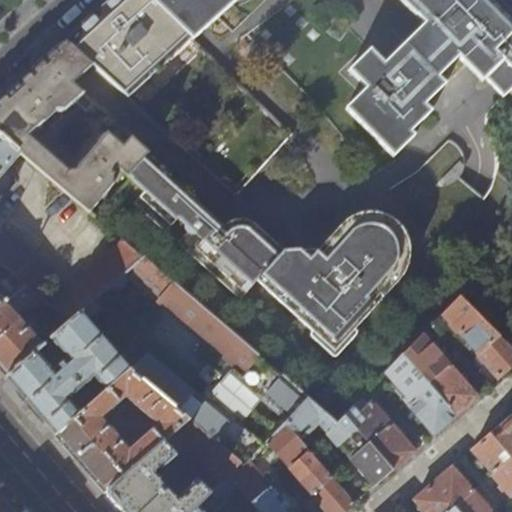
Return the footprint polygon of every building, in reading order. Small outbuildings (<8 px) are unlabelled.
[(66,42),(92,66),(128,98),(191,40),(148,0),(111,0),(101,10),(66,42)] [(148,0),(191,40),(192,41),(238,0),(402,0),(419,16),(420,15),(427,22),(387,62),(372,48),(351,69),(368,87),(348,108),(397,156),(418,135),(413,131),(435,111),(428,104),(449,83),(441,76),(461,57),(485,80),(488,78),(506,96),(510,92),(511,90),(511,11),(508,7),(506,4),(502,0),(148,0)] [(83,74),(92,66),(66,42),(57,50),(36,70),(0,102),(0,134),(22,154),(88,211),(113,184),(113,178),(111,175),(114,174),(112,172),(117,167),(127,176),(147,155),(148,154),(131,138),(123,147),(107,132),(73,169),(67,168),(29,135),(44,121),(50,127),(61,119),(62,112),(64,112),(76,101),(86,111),(93,103),(72,84),(83,74)] [(470,130),(467,173),(493,174),(495,131),(470,130)] [(55,271),(0,226),(6,220),(0,214),(0,178),(22,154),(0,134),(0,263),(16,276),(24,283),(36,293),(55,271)] [(147,155),(127,176),(141,190),(132,201),(163,230),(175,217),(181,223),(181,227),(183,232),(175,241),(236,298),(237,298),(255,280),(310,331),(308,334),(309,336),(332,358),(334,357),(355,335),(355,333),(353,330),(403,277),(408,268),(410,260),(411,251),(410,242),(408,237),(406,234),(398,224),(391,219),(384,214),(374,212),(370,212),(358,214),(346,220),(343,222),(308,259),(299,250),(283,251),(252,223),(249,221),(237,221),(231,223),(225,227),(147,155)] [(143,257),(125,242),(122,239),(49,303),(63,316),(70,321),(95,300),(103,293),(124,274),(143,257)] [(308,399),(143,257),(124,274),(103,293),(111,299),(132,280),(163,308),(161,310),(202,346),(204,343),(229,364),(219,375),(209,387),(198,399),(157,364),(153,367),(146,361),(141,361),(130,370),(86,320),(101,307),(95,300),(70,321),(50,339),(58,348),(43,361),(36,352),(7,378),(39,415),(57,435),(130,373),(188,421),(240,464),(243,466),(248,462),(264,445),(244,423),(263,400),(287,421),(308,399)] [(0,304),(24,283),(16,276),(0,292),(0,304)] [(50,339),(70,321),(63,316),(48,330),(47,328),(36,339),(33,335),(41,328),(34,321),(26,327),(15,314),(25,311),(29,307),(32,311),(44,300),(36,293),(24,283),(0,304),(0,370),(7,378),(36,352),(50,339)] [(477,316),(457,296),(430,325),(438,334),(445,328),(452,321),(460,330),(477,316)] [(477,316),(460,330),(457,333),(466,344),(476,355),(498,336),(477,316)] [(511,349),(498,336),(476,355),(486,366),(498,379),(511,366),(511,349)] [(425,343),(405,360),(428,384),(448,367),(439,358),(425,343)] [(147,355),(141,361),(146,361),(153,367),(157,364),(147,355)] [(405,360),(401,355),(383,374),(403,397),(409,403),(429,386),(428,384),(405,360)] [(449,366),(448,367),(428,384),(429,386),(456,415),(477,397),(468,386),(449,366)] [(202,384),(209,387),(219,375),(213,371),(202,384)] [(57,435),(82,464),(107,492),(188,421),(130,373),(57,435)] [(429,386),(409,403),(407,405),(421,422),(434,435),(456,415),(429,386)] [(363,394),(342,415),(357,431),(362,436),(369,444),(391,425),(384,417),(363,394)] [(325,433),(335,423),(308,399),(287,421),(283,426),(299,442),(310,433),(318,426),(325,433)] [(342,415),(335,423),(325,433),(330,439),(338,448),(357,431),(342,415)] [(511,420),(509,417),(490,434),(510,457),(511,455),(511,420)] [(228,477),(240,464),(188,421),(107,492),(124,511),(193,511),(198,508),(207,498),(216,488),(204,477),(198,483),(197,482),(183,496),(183,499),(178,504),(152,475),(157,470),(161,471),(176,458),(175,456),(184,449),(223,482),(228,477)] [(391,425),(369,444),(393,470),(414,452),(404,440),(391,425)] [(299,442),(283,426),(265,444),(276,456),(287,469),(307,451),(299,442)] [(492,473),(510,457),(490,434),(471,450),(478,458),(492,473)] [(349,460),(369,444),(362,436),(342,453),(349,460)] [(393,470),(369,444),(349,460),(363,475),(374,487),(393,470)] [(307,451),(287,469),(301,484),(311,495),(331,477),(308,450),(307,451)] [(511,458),(510,457),(492,473),(500,482),(511,496),(511,495),(511,458)] [(260,475),(248,462),(243,466),(240,464),(228,477),(239,490),(252,504),(271,488),(260,475)] [(452,467),(433,484),(453,507),(472,490),(458,474),(452,467)] [(239,490),(228,477),(223,482),(216,488),(207,498),(214,504),(222,497),(227,503),(239,490)] [(331,477),(311,495),(326,511),(345,511),(355,504),(331,477)] [(424,511),(446,511),(453,507),(433,484),(414,500),(421,509),(424,511)] [(271,488),(252,504),(258,511),(292,511),(282,500),(271,488)] [(478,497),(472,490),(453,507),(457,511),(491,511),(490,511),(478,497)]
